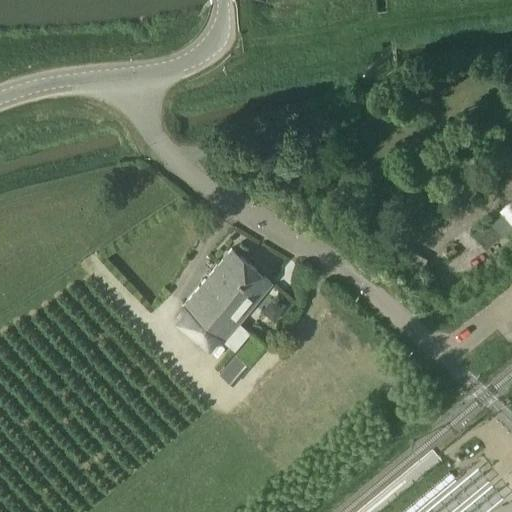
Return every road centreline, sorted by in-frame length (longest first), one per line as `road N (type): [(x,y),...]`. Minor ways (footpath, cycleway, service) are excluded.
road 1 (unclassified): [(439,353),(342,269),(187,172),(156,137),(133,76)]
road 2 (tertiary): [(0,98),(133,76)]
road 3 (tertiary): [(133,76),(184,63),(209,47),(222,0)]
